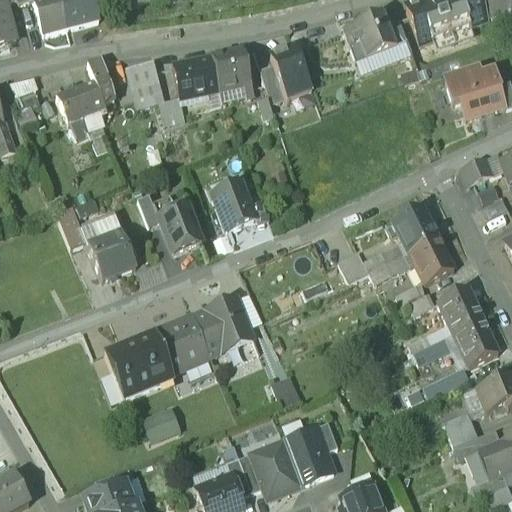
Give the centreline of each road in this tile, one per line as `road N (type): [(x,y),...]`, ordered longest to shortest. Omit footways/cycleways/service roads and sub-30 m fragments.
road 1 (residential): [(0,351),(302,231),(439,164)]
road 2 (residential): [(349,0),(245,25),(0,62)]
road 3 (residential): [(439,164),(511,327)]
road 4 (residential): [(0,402),(64,511)]
